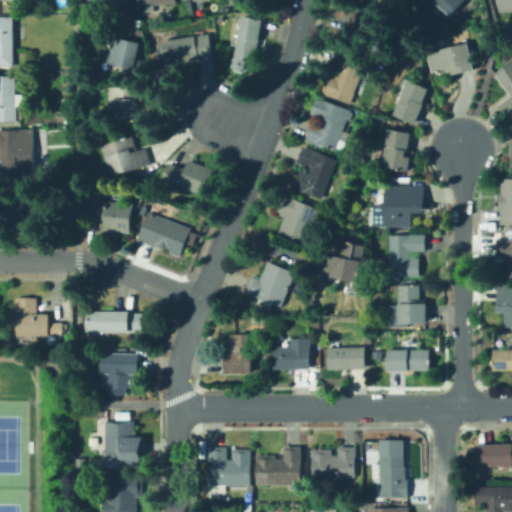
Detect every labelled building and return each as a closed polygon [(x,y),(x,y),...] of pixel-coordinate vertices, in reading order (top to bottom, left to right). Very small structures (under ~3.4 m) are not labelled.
[(468,0),(454,16),(446,9),(441,15),(425,0),(468,0)] [(511,0),(511,13),(501,13),(501,0),(511,0)] [(384,13),(375,43),(341,32),(346,16),(351,17),(355,4),(384,13)] [(480,12),(472,13),(471,6),(480,5),(480,12)] [(260,39),(256,61),(253,61),(251,68),(249,67),(248,70),(242,73),(235,71),(231,65),(233,59),(235,57),(243,15),(263,19),(259,38),(260,39)] [(0,17),(14,17),(15,66),(0,66),(0,17)] [(201,62),(162,68),(159,41),(211,34),(214,57),(200,59),(201,62)] [(112,38),(122,40),(123,38),(141,42),(134,70),(106,63),(112,38)] [(471,43),(476,70),(450,76),(449,70),(434,73),(429,52),(471,43)] [(368,65),(356,93),(358,94),(354,104),(333,95),(332,97),(323,93),(330,75),(336,77),(339,71),(331,67),(338,52),(368,65)] [(511,64),(511,119),(511,120),(500,105),(511,96),(496,76),(511,64)] [(23,94),(24,106),(17,106),(17,122),(0,122),(0,76),(17,76),(17,94),(23,94)] [(426,104),(418,124),(395,115),(410,80),(430,88),(424,103),(426,104)] [(142,87),(143,123),(117,123),(117,107),(110,107),(111,87),(142,87)] [(349,121),(342,137),(348,139),(344,151),(338,149),(320,143),(319,146),(307,141),(314,123),(321,126),(324,118),(312,114),(318,97),(353,110),(349,121)] [(23,131),(23,177),(1,177),(1,162),(0,162),(0,129),(1,129),(1,131),(23,131)] [(413,133),(409,152),(407,152),(406,156),(413,158),(410,172),(384,167),(386,157),(383,156),(385,147),(386,147),(389,129),(413,133)] [(134,136),(139,151),(148,148),(153,164),(118,175),(117,174),(112,175),(110,167),(109,167),(102,146),(134,136)] [(339,160),(324,200),(295,188),(302,170),(311,173),(313,168),(298,163),(305,147),(339,160)] [(189,160),(215,170),(205,196),(163,180),(170,163),(186,169),(189,160)] [(511,178),(511,224),(501,224),(501,210),(497,210),(498,193),(501,193),(501,178),(511,178)] [(102,182),(99,200),(134,205),(131,232),(105,229),(106,220),(88,217),(91,199),(87,198),(91,179),(102,182)] [(426,186),(425,213),(413,212),(413,228),(374,227),(375,204),(384,205),(385,185),(426,186)] [(322,209),(308,245),(279,233),(287,215),(278,212),(286,194),(322,209)] [(50,226),(0,227),(0,197),(49,196),(50,226)] [(193,229),(182,257),(139,240),(150,212),(193,229)] [(427,234),(427,252),(411,252),(411,258),(421,257),(421,276),(410,275),(391,276),(390,235),(410,234),(427,234)] [(511,239),(511,277),(507,277),(507,258),(498,258),(498,239),(511,239)] [(366,246),(360,282),(324,276),(328,254),(342,257),(344,242),(366,246)] [(297,272),(284,307),(275,303),(272,311),(258,306),(260,299),(247,293),(253,276),(261,279),(268,261),(297,272)] [(421,285),(422,303),(429,303),(429,323),(400,324),(400,303),(400,285),(421,285)] [(511,285),(511,328),(505,328),(506,313),(498,313),(499,285),(511,285)] [(63,322),(64,335),(50,335),(50,336),(19,336),(19,315),(16,315),(16,298),(38,298),(38,314),(50,314),(50,322),(63,322)] [(143,312),(143,332),(86,332),(86,311),(143,312)] [(278,344),(273,338),(279,332),(284,338),(278,344)] [(254,334),(253,354),(253,373),(227,374),(227,353),(232,353),(232,334),(254,334)] [(312,338),(313,370),(275,370),(275,347),(293,347),(292,338),(312,338)] [(367,347),(368,369),(330,370),(330,347),(367,347)] [(383,357),(374,357),(374,350),(383,349),(383,357)] [(431,350),(431,370),(389,370),(389,350),(431,350)] [(511,350),(511,370),(494,370),(494,350),(511,350)] [(140,354),(140,374),(134,374),(134,388),(128,388),(128,395),(108,394),(108,374),(97,374),(97,353),(140,354)] [(144,437),(145,466),(120,466),(121,460),(106,460),(106,421),(136,421),(137,437),(144,437)] [(511,444),(511,466),(478,467),(477,445),(511,444)] [(357,446),(358,478),(313,478),(313,449),(333,449),(333,455),(339,455),(339,446),(357,446)] [(228,460),(234,460),(234,449),(252,449),(252,486),(210,486),(210,447),(228,447),(228,460)] [(303,447),(302,485),(257,485),(257,456),(277,456),(277,459),(285,459),(285,447),(303,447)] [(404,498),(380,498),(380,480),(374,480),(374,464),(381,464),(380,447),(406,447),(406,466),(408,479),(410,479),(410,498),(404,498)] [(371,461),(366,456),(372,451),(377,456),(371,461)] [(144,475),(144,497),(138,497),(138,511),(105,511),(105,500),(108,500),(108,475),(144,475)] [(511,487),(511,511),(487,511),(487,505),(477,505),(478,487),(511,487)]
